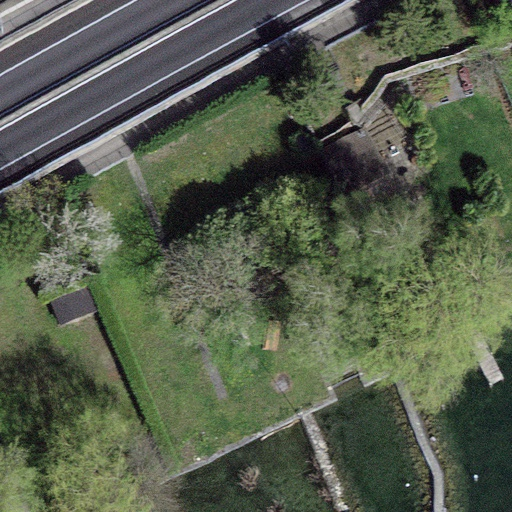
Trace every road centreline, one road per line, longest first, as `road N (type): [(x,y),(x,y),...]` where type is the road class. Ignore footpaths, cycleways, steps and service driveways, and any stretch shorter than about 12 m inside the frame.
road 1 (residential): [(0,213),(392,0)]
road 2 (motorway): [(0,147),(270,0)]
road 3 (motorway): [(177,0),(0,96)]
